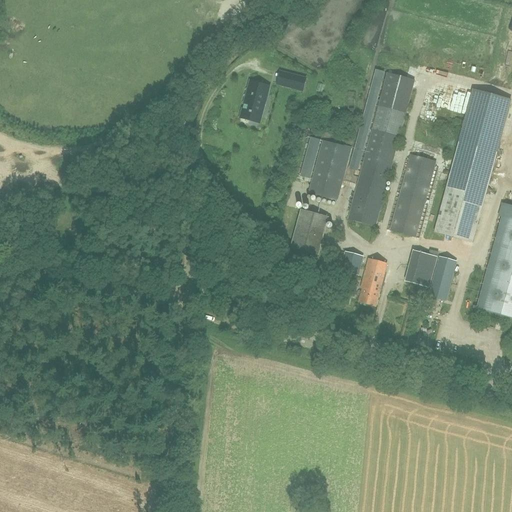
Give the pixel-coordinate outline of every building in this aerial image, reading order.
[(348,220),(375,227),(414,81),(387,73),(348,220)] [(291,79),(288,92),(303,95),(306,83),(291,79)] [(262,119),(274,122),(274,120),(282,122),(289,94),(270,89),(262,119)] [(473,243),(497,153),(511,102),(472,92),(458,143),(434,232),(473,243)] [(369,97),(361,115),(369,119),(377,101),(369,97)] [(322,141),(308,194),(337,201),(351,149),(322,141)] [(390,231),(415,238),(436,162),(411,155),(390,231)] [(511,208),(501,205),(473,307),(511,317),(511,208)] [(318,256),(328,217),(301,210),(291,249),(318,256)] [(413,251),(405,282),(428,288),(437,257),(413,251)] [(446,301),(456,262),(440,258),(429,296),(446,301)] [(376,307),(387,265),(369,260),(363,283),(365,283),(360,303),(376,307)] [(470,350),(473,345),(459,339),(457,344),(470,350)]
